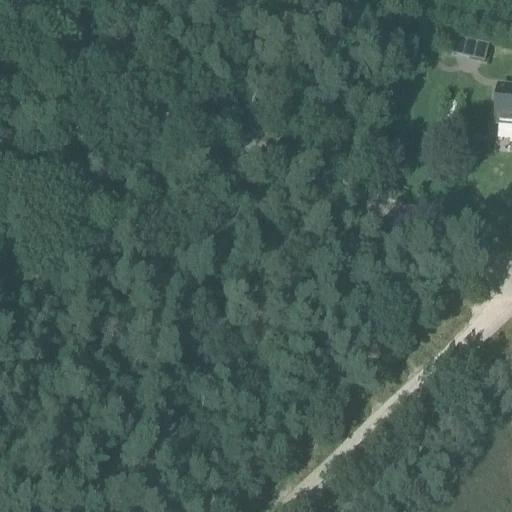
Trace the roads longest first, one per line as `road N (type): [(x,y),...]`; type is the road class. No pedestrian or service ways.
road 1 (unclassified): [(511,264),(134,87),(13,0)]
road 2 (track): [(279,511),(511,294)]
